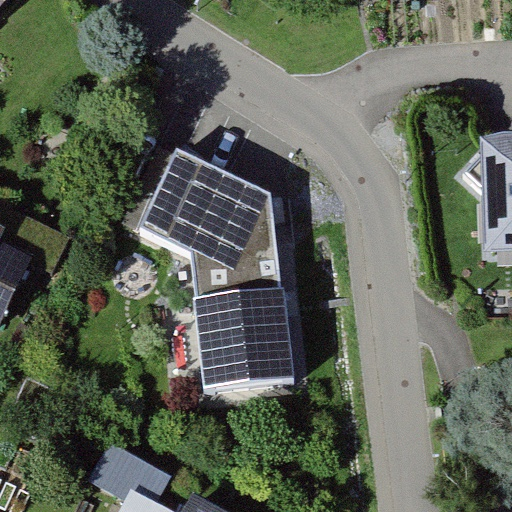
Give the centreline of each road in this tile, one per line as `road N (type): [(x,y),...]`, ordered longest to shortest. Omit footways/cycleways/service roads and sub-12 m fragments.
road 1 (residential): [(150,0),(287,90),(362,209),(401,511)]
road 2 (unknown): [(287,90),(402,67),(511,65)]
